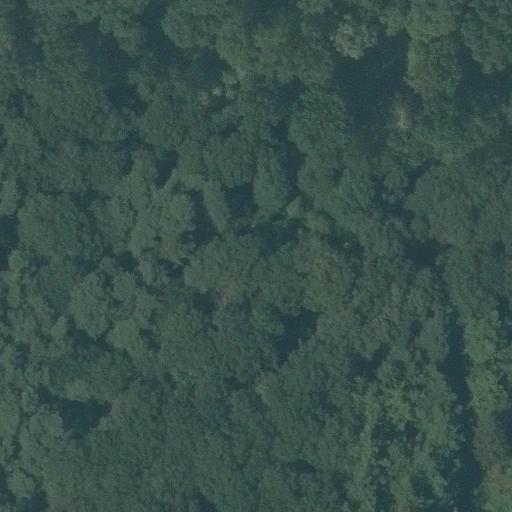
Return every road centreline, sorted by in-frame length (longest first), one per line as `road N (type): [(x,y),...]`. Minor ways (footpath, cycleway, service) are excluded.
road 1 (track): [(74,511),(95,420),(118,368),(149,354),(511,279)]
road 2 (track): [(118,368),(60,329),(0,147)]
road 3 (track): [(464,511),(429,298)]
